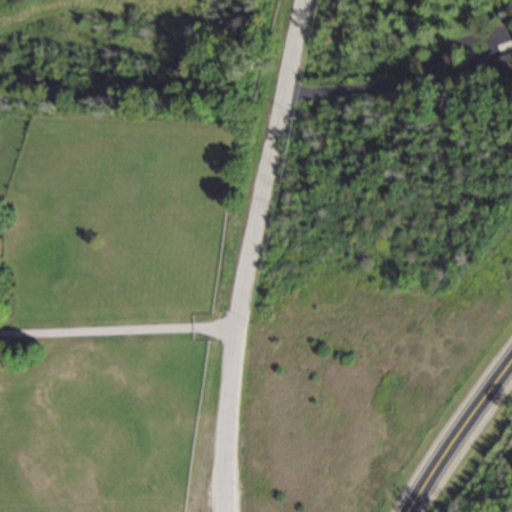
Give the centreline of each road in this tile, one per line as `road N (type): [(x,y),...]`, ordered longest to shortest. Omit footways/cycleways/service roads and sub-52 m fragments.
road 1 (residential): [(222,511),(230,339),(303,0)]
road 2 (secondary): [(412,511),(511,361)]
